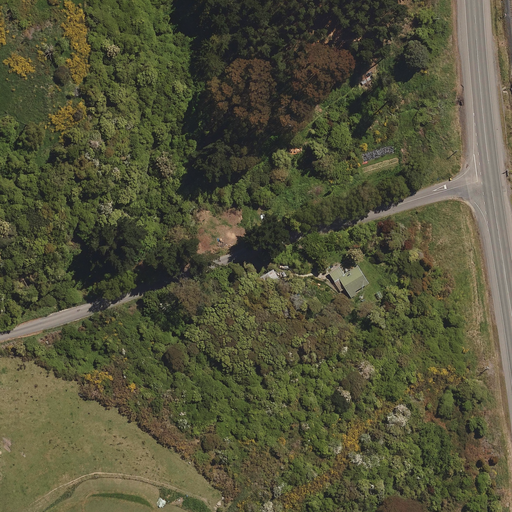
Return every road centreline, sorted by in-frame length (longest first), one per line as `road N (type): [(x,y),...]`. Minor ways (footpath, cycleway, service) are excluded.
road 1 (unclassified): [(0,339),(489,178)]
road 2 (trunk): [(489,178),(474,0)]
road 3 (trunk): [(511,323),(489,178)]
